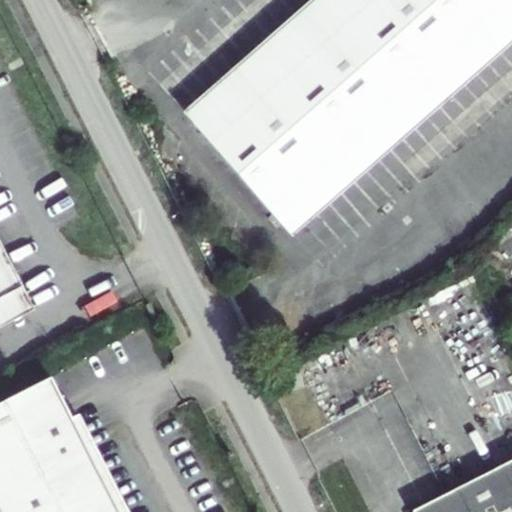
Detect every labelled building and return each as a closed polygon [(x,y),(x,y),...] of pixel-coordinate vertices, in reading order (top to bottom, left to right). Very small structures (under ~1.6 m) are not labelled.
[(305,0),(181,111),(190,122),(325,0),(305,0)] [(511,0),(325,0),(190,122),(281,224),(511,16),(511,0)] [(511,16),(281,224),(290,234),(511,35),(511,16)] [(0,296),(23,285),(0,239),(0,296)] [(0,326),(35,309),(23,285),(0,296),(0,326)] [(0,511),(127,511),(77,415),(70,419),(49,378),(0,403),(0,511)] [(511,460),(409,511),(446,511),(511,478),(511,460)] [(511,511),(511,478),(446,511),(511,511)]
